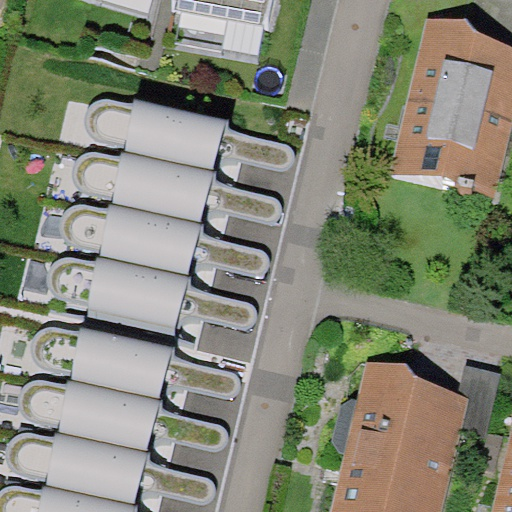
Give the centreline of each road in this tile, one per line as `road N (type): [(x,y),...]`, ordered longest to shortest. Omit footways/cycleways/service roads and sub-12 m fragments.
road 1 (residential): [(368,0),(300,292)]
road 2 (residential): [(300,292),(250,511)]
road 3 (residential): [(300,292),(511,342)]
